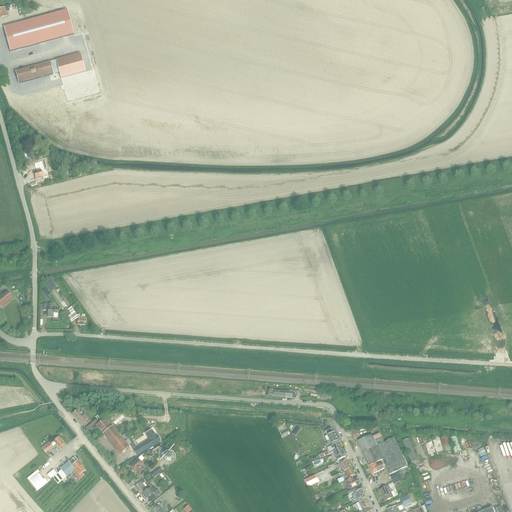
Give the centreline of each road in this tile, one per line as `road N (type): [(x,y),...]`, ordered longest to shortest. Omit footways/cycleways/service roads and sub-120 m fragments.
road 1 (unclassified): [(511,365),(33,333)]
road 2 (residential): [(380,511),(326,404),(48,387)]
road 3 (unclassified): [(33,333),(34,248),(0,116)]
road 4 (residential): [(143,511),(48,387)]
